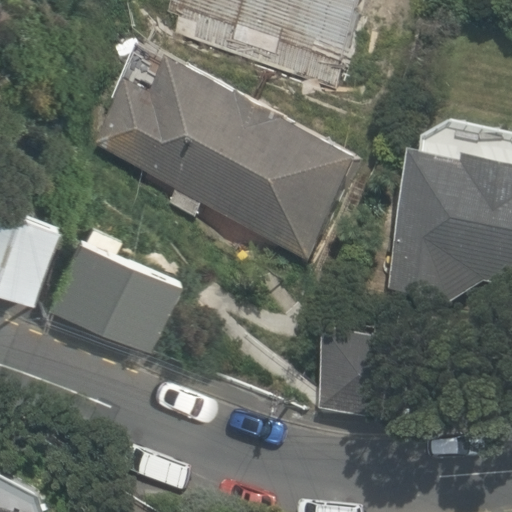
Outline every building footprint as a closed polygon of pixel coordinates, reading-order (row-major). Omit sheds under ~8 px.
[(103,141),(316,257),(373,152),(186,51),(180,62),(153,48),(103,141)] [(463,270),(511,281),(511,154),(484,148),(482,156),(428,144),(396,285),(457,298),(463,270)] [(0,281),(30,291),(55,214),(0,196),(0,281)] [(77,230),(49,304),(150,341),(177,267),(77,230)] [(326,392),(411,410),(430,316),(394,308),(390,331),(341,321),(326,392)]
